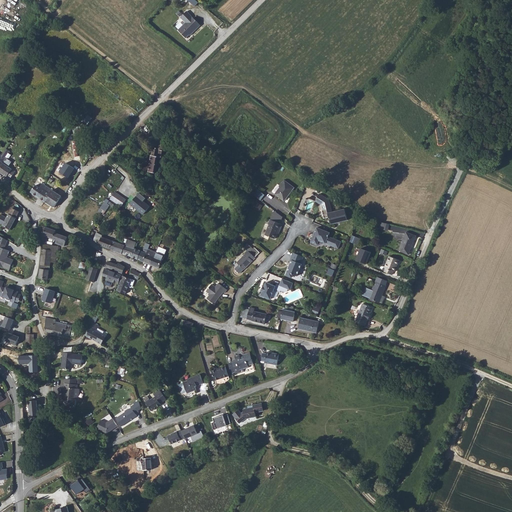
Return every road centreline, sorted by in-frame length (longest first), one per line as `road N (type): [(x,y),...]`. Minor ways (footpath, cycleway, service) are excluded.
road 1 (unclassified): [(316,344),(298,372),(19,489)]
road 2 (unclassified): [(260,0),(105,154),(55,218)]
road 3 (unclassified): [(39,211),(32,298),(48,381),(37,389),(9,379)]
road 4 (unclassified): [(55,218),(146,273),(187,314),(230,328)]
road 5 (track): [(278,380),(273,441),(335,465),(387,511)]
road 6 (track): [(511,385),(380,335)]
road 7 (unclassified): [(299,224),(242,289),(230,328)]
road 8 (unclassified): [(316,344),(385,333),(408,286)]
